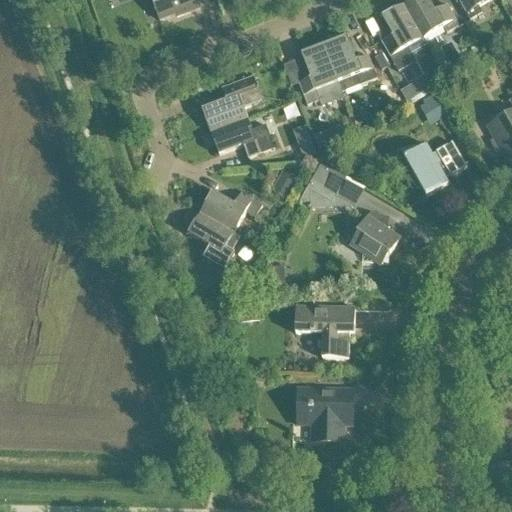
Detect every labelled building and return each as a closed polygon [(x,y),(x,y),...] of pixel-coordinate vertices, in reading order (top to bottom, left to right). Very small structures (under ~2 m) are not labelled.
[(151,0),(160,23),(183,14),(184,17),(200,11),(196,0),(151,0)] [(427,0),(416,0),(404,7),(423,42),(444,30),(447,37),(460,29),(447,8),(436,14),(427,0)] [(496,0),(457,0),(470,23),(483,16),(479,10),(496,0)] [(408,50),(423,42),(404,7),(382,19),(393,39),(382,45),(394,67),(398,74),(415,64),(408,50)] [(348,40),(325,49),(339,86),(343,96),(359,89),(378,82),(369,59),(357,64),(348,40)] [(311,81),(299,86),(308,109),(321,104),(323,109),(345,100),(343,96),(339,86),(325,49),(302,57),(311,81)] [(113,58),(103,62),(108,75),(118,72),(113,58)] [(248,122),(244,112),(263,105),(254,80),(222,92),(227,104),(202,113),(211,136),(248,122)] [(421,97),(415,87),(403,94),(409,104),(421,97)] [(436,97),(424,104),(436,126),(449,119),(436,97)] [(511,102),(509,104),(511,108),(511,115),(487,129),(495,142),(490,144),(496,154),(500,152),(507,164),(511,160),(511,102)] [(271,154),(266,140),(262,129),(252,133),(248,122),(211,136),(220,159),(244,150),(248,162),(271,154)] [(337,130),(314,139),(319,152),(342,143),(337,130)] [(311,143),(299,147),(304,161),(316,157),(311,143)] [(447,183),(468,171),(453,146),(433,157),(428,149),(419,154),(416,149),(397,154),(397,161),(400,167),(403,173),(406,179),(410,184),(419,194),(421,192),(427,202),(450,188),(447,183)] [(337,211),(350,210),(335,201),(347,181),(323,166),(307,190),(311,193),(311,210),(330,210),(332,207),(337,211)] [(285,174),(273,194),(287,202),(299,182),(285,174)] [(344,196),(364,204),(370,190),(349,182),(344,196)] [(213,195),(200,216),(235,236),(246,216),(256,221),(263,209),(242,197),(235,208),(213,195)] [(210,250),(198,272),(219,285),(235,257),(226,251),(235,236),(200,216),(188,237),(210,250)] [(359,237),(351,249),(381,269),(389,257),(390,258),(401,242),(387,233),(390,222),(371,217),(369,221),(358,237),(359,237)] [(285,289),(285,270),(265,270),(266,290),(285,289)] [(355,333),(356,312),(297,310),(296,337),(324,337),(323,362),(349,362),(350,333),(355,333)] [(255,318),(251,318),(247,320),(244,324),(244,329),(248,332),(254,332),(258,326),(258,322),(255,318)] [(353,430),(354,393),(299,392),(298,429),(312,429),(312,446),(344,447),(344,430),(353,430)]
